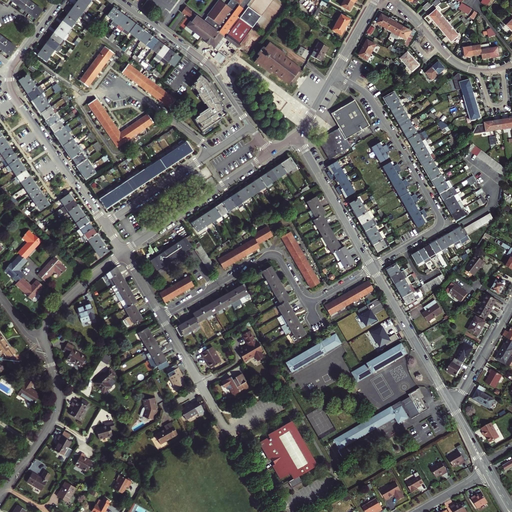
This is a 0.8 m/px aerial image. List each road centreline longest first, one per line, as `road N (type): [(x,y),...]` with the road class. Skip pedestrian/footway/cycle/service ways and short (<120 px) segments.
road 1 (residential): [(333,73),(369,96),(439,216),(435,228),(371,266)]
road 2 (residential): [(59,0),(10,69),(10,89),(103,223)]
road 3 (residential): [(307,305),(278,256),(268,254),(161,317)]
road 4 (residential): [(249,126),(209,65),(117,0)]
road 5 (residential): [(43,336),(58,394),(55,415),(0,497)]
road 6 (residential): [(269,153),(123,252)]
road 7 (residential): [(450,403),(373,268)]
road 8 (residential): [(371,266),(296,135)]
road 9 (residential): [(511,64),(490,71),(459,66),(394,0)]
road 10 (residential): [(227,431),(161,317)]
road 11 (residential): [(103,223),(212,151)]
